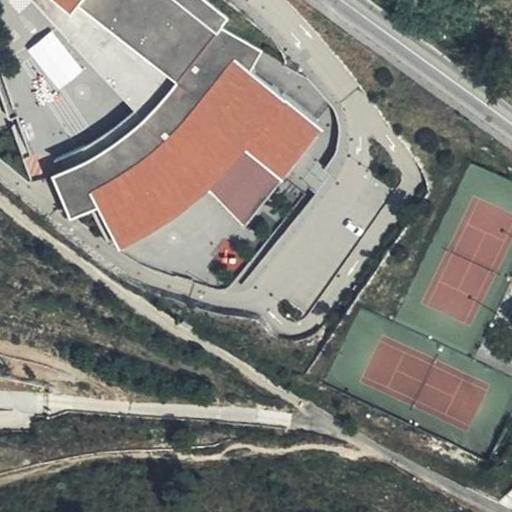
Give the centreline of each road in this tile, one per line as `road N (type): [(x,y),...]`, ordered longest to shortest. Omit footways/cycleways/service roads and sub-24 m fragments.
road 1 (track): [(0,203),(49,250),(327,424)]
road 2 (tertiary): [(511,123),(344,0)]
road 3 (residential): [(327,424),(505,511)]
